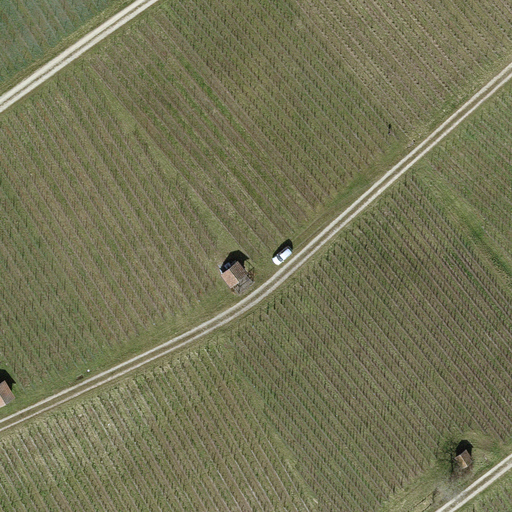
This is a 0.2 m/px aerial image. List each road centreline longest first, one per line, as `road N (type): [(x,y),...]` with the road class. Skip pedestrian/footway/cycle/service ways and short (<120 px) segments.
road 1 (track): [(0,427),(182,341),(265,291),(511,70)]
road 2 (track): [(0,105),(147,0)]
